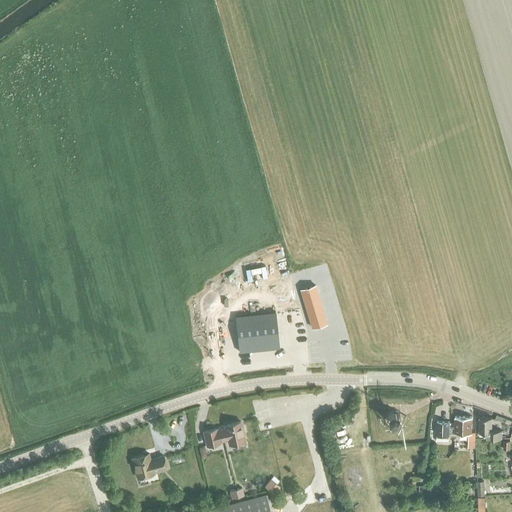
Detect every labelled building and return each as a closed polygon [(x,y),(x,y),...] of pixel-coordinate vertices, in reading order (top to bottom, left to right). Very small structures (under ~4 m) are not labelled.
[(315,285),(301,289),(312,328),(327,323),(315,285)] [(277,312),(235,317),(239,352),(281,347),(277,312)] [(385,416),(385,417),(385,419),(386,420),(386,421),(387,422),(388,423),(390,424),(391,424),(393,424),(394,424),(395,424),(397,423),(398,422),(398,420),(399,419),(399,418),(399,416),(399,415),(398,414),(397,412),(396,412),(394,411),(393,411),(392,411),(390,411),(389,411),(388,412),(387,413),(386,414),(385,416)] [(436,435),(435,441),(448,441),(448,435),(459,436),(459,433),(468,433),(467,446),(474,446),(474,433),(470,433),(471,417),(454,417),(454,428),(449,428),(449,422),(436,421),(435,435),(436,435)] [(502,429),(491,429),(491,417),(478,417),(478,432),(486,433),(486,438),(501,438),(502,429)] [(225,425),(226,427),(217,429),(217,428),(204,431),(207,445),(208,445),(209,447),(214,446),(214,444),(220,442),(220,441),(228,439),(229,444),(245,440),(243,432),(245,432),(244,427),(242,426),(240,421),(225,425)] [(153,472),(167,468),(164,455),(150,459),(148,453),(132,457),(138,478),(154,473),(153,472)] [(275,483),(270,490),(274,493),(280,486),(275,483)] [(229,491),(232,498),(244,495),(242,487),(229,491)] [(271,511),(266,493),(196,511),(271,511)]
